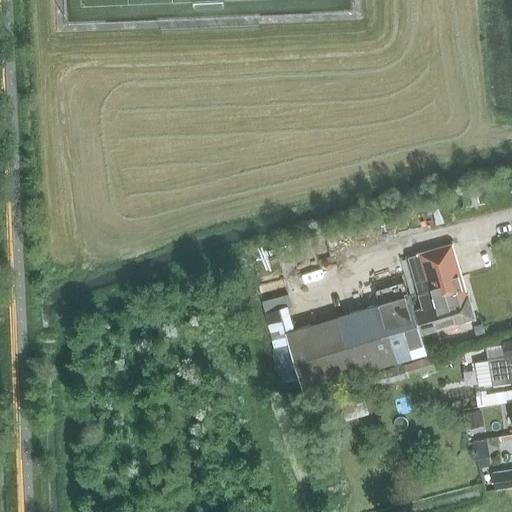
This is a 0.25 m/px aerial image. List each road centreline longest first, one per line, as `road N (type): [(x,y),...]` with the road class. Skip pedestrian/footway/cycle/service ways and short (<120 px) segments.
road 1 (unknown): [(75,511),(71,318),(202,278),(247,300),(261,358),(249,399),(281,511)]
road 2 (unknown): [(39,511),(29,309),(0,296)]
road 3 (unknown): [(0,131),(0,292)]
